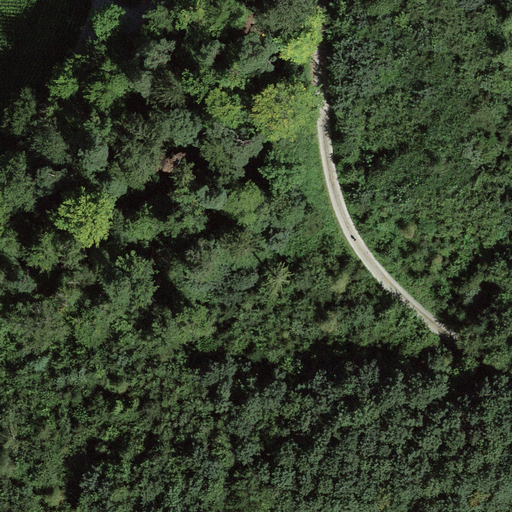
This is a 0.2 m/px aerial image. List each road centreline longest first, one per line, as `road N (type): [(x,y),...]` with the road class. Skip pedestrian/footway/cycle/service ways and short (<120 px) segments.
road 1 (track): [(511,380),(429,327),(362,258),(333,193),(314,0)]
road 2 (track): [(93,14),(0,207)]
